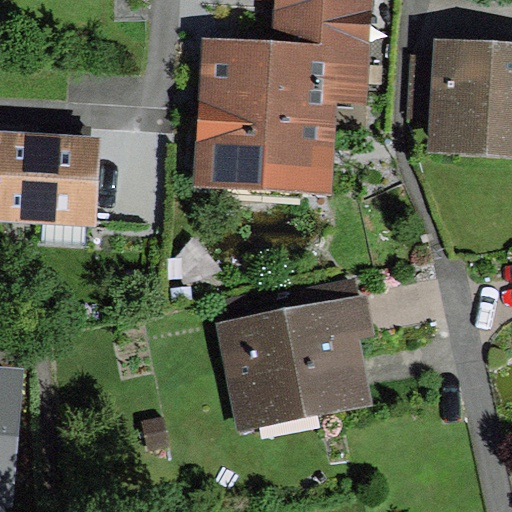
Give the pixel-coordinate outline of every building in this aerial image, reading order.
[(319,147),(322,94),(355,96),(359,0),(284,0),(282,39),(298,40),(296,61),(216,56),(211,140),(319,147)] [(511,62),(447,57),(442,140),(511,144),(511,62)] [(0,217),(89,223),(94,149),(0,143),(0,217)] [(316,401),(318,410),(358,402),(341,311),(357,308),(352,285),(302,294),(307,316),(229,331),(245,414),(316,401)] [(0,365),(0,511),(18,511),(25,367),(0,365)]
